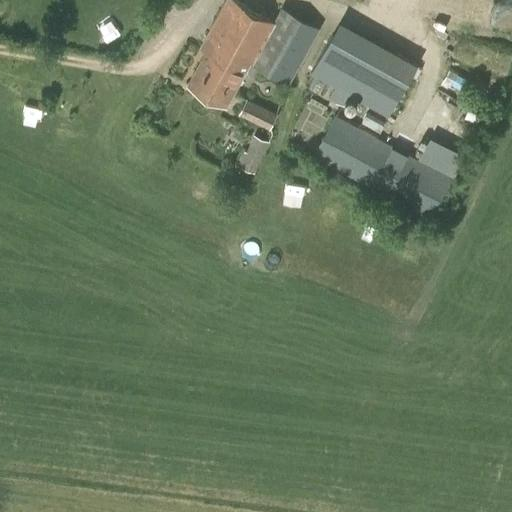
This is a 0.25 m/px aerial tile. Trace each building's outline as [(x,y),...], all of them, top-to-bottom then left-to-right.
[(288,85),(319,28),(282,7),(275,22),(234,0),(227,0),(200,49),(206,52),(188,86),(226,106),(250,64),(288,85)] [(389,117),(419,63),(341,19),(311,73),(389,117)] [(269,130),(278,114),(247,98),(239,116),(269,130)] [(432,222),(453,180),(334,114),(312,156),(432,222)] [(264,155),(270,142),(254,135),(248,148),(264,155)]
